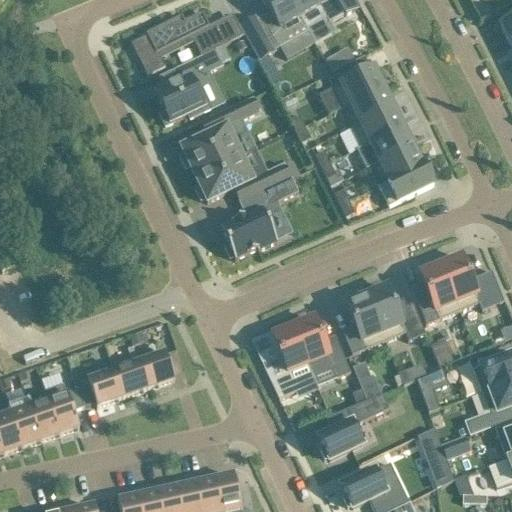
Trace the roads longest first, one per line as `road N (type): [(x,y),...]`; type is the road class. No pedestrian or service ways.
road 1 (residential): [(191,294),(78,58),(75,30),(121,0)]
road 2 (residential): [(204,321),(492,206)]
road 3 (residential): [(254,425),(0,482)]
road 4 (residential): [(492,206),(385,0)]
road 5 (residential): [(191,294),(40,348),(11,334),(0,306)]
road 6 (residential): [(511,150),(432,0)]
